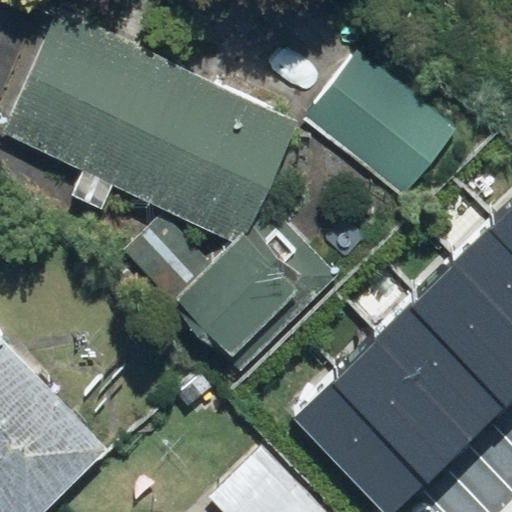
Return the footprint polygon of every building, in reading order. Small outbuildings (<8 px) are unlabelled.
[(313,105),(74,0),(66,0),(13,117),(244,223),(219,249),(170,203),(148,227),(197,273),(189,281),(247,335),(317,270),(329,283),(348,263),(303,219),(297,225),(290,218),(282,226),(274,219),(269,224),(261,216),(313,105)] [(366,45),(313,114),(411,188),(464,119),(366,45)] [(511,327),(511,189),(490,172),(262,390),(350,482),(511,327)] [(0,511),(25,511),(31,507),(35,511),(41,511),(120,434),(0,313),(0,511)] [(511,397),(500,409),(511,420),(511,397)] [(346,511),(273,436),(217,491),(237,511),(346,511)]
